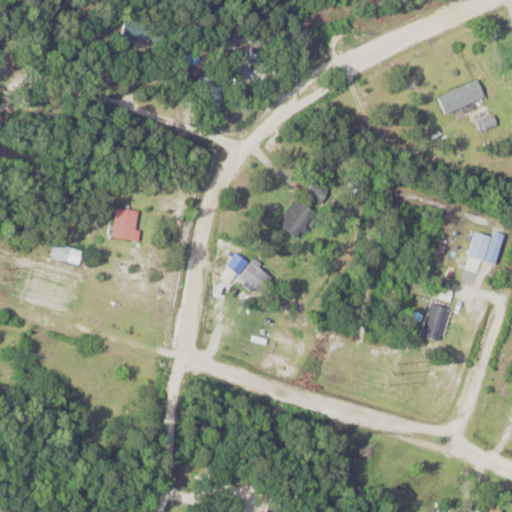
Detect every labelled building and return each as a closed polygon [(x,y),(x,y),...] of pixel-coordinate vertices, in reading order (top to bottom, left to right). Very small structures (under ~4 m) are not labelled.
[(441,115),(483,97),(476,80),(434,97),(441,115)] [(497,125),(492,114),(475,122),(480,133),(497,125)] [(320,202),(323,191),(309,187),(306,198),(320,202)] [(296,239),(312,214),(292,202),(277,226),(296,239)] [(134,243),(139,213),(112,208),(107,238),(134,243)] [(47,257),(77,267),(83,248),(53,239),(47,257)] [(260,295),(271,277),(247,263),(236,282),(260,295)] [(418,337),(437,342),(446,308),(427,303),(418,337)] [(460,511),(458,511),(500,511),(501,510),(477,502),(473,511),(460,511)]
